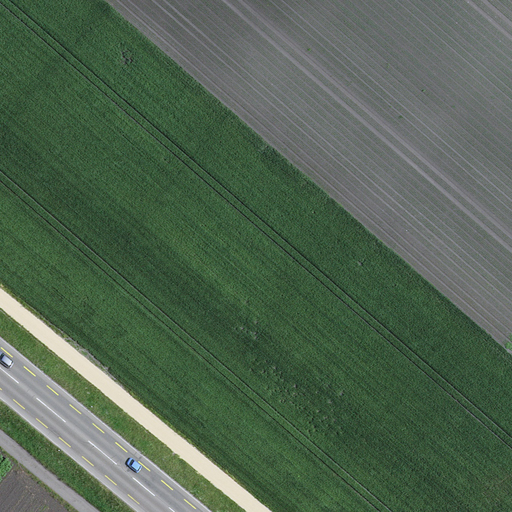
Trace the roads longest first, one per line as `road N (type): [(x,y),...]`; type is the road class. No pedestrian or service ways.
road 1 (track): [(0,298),(258,511)]
road 2 (primary): [(174,511),(0,367)]
